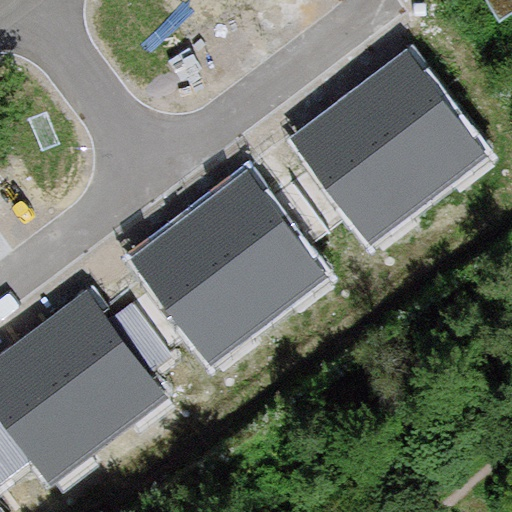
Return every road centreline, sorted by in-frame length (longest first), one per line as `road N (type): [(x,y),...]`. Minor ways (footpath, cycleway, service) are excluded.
road 1 (residential): [(385,0),(159,170)]
road 2 (residential): [(35,0),(159,170)]
road 3 (residential): [(159,170),(0,290)]
